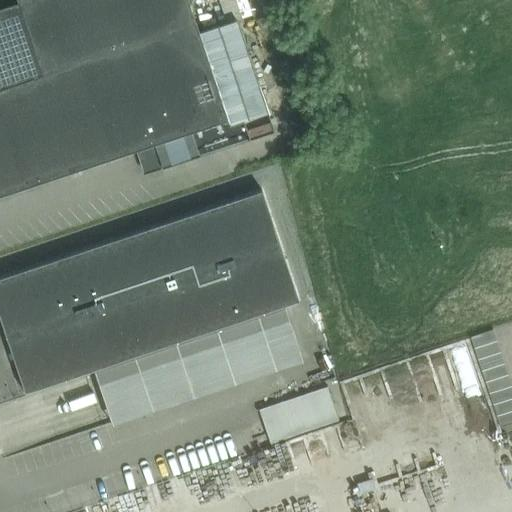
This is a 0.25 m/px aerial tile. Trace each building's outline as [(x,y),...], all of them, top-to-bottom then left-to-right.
[(0,194),(135,150),(141,166),(159,160),(161,167),(273,130),(267,112),(236,20),(198,32),(186,0),(16,0),(17,0),(0,6),(0,194)] [(92,369),(284,305),(298,301),(261,190),(0,277),(0,322),(23,392),(92,369)] [(284,305),(92,369),(111,425),(303,361),(284,305)] [(496,341),(492,330),(469,337),(473,349),(496,341)] [(473,349),(477,360),(500,352),(496,341),(473,349)] [(477,360),(480,371),(503,363),(500,352),(477,360)] [(480,371),(484,382),(507,375),(503,363),(480,371)] [(484,382),(488,394),(511,386),(507,375),(484,382)] [(269,444),(338,421),(327,386),(257,409),(269,444)] [(488,394),(492,405),(511,398),(511,389),(511,386),(488,394)] [(511,410),(511,398),(492,405),(496,416),(511,410)] [(511,410),(496,416),(499,427),(511,423),(511,410)]
